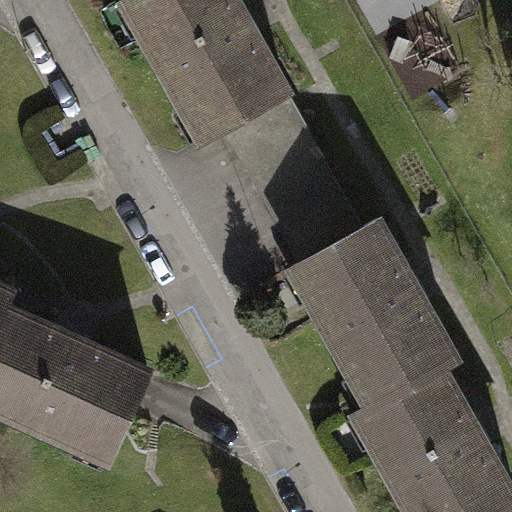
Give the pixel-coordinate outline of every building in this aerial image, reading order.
[(249,24),(235,0),(143,0),(135,5),(122,12),(202,155),(294,104),(249,24)] [(366,422),(445,378),(464,368),(421,289),(385,225),(287,279),(366,422)] [(0,285),(6,288),(12,273),(0,268),(0,285)] [(0,285),(0,405),(115,453),(157,351),(6,288),(0,285)] [(511,511),(511,497),(480,440),(445,378),(366,422),(353,429),(399,511),(511,511)]
